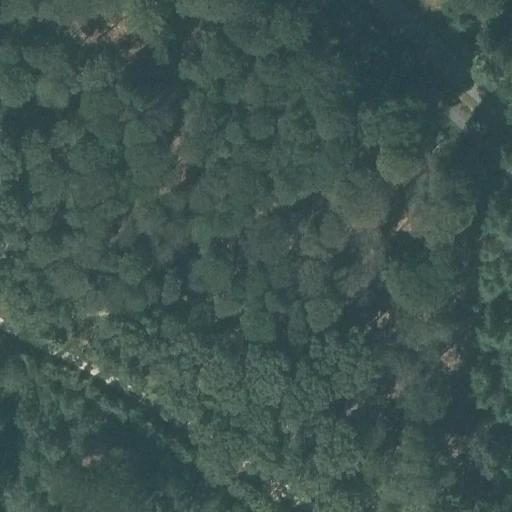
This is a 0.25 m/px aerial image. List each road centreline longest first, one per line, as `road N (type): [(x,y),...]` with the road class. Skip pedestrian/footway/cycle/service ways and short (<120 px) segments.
road 1 (track): [(375,511),(325,476),(276,418),(162,313),(47,307),(0,293)]
road 2 (track): [(319,511),(87,365),(0,323)]
road 3 (tertiary): [(511,123),(378,0)]
